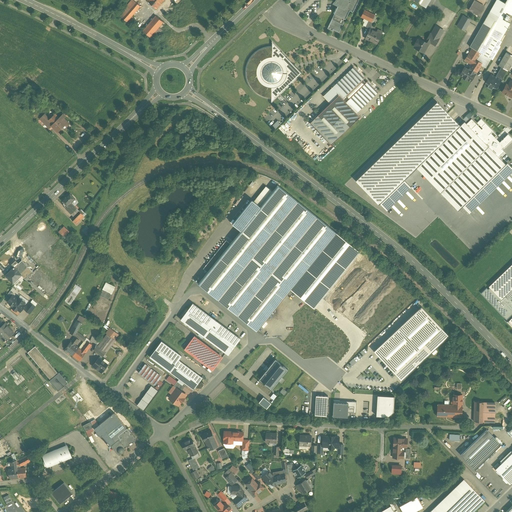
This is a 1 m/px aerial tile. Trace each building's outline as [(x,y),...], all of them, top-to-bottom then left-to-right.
[(132,0),(119,15),(127,22),(140,6),(132,0)] [(163,0),(146,0),(148,1),(147,1),(156,9),(164,0),(163,0)] [(336,0),(336,1),(338,2),(337,4),(339,5),(337,9),(336,8),(334,13),(334,14),(346,19),(350,10),(353,12),(358,0),(336,0)] [(511,0),(506,0),(505,3),(499,0),(496,0),(490,12),(502,19),(506,12),(511,15),(511,0)] [(484,7),(474,1),(469,10),(479,16),(484,7)] [(379,17),(364,10),(361,17),(368,21),(373,23),(376,25),(379,17)] [(490,12),(470,47),(472,48),(484,55),(494,37),(500,41),(510,23),(502,19),(490,12)] [(346,19),(334,14),(327,28),(332,31),(333,29),(339,32),(346,19)] [(463,15),(456,26),(464,31),(471,19),(463,15)] [(156,16),(143,31),(153,40),(159,33),(156,30),(163,22),(156,16)] [(436,26),(432,34),(439,38),(443,30),(436,26)] [(371,29),(370,29),(365,38),(377,44),(381,34),(371,29)] [(432,34),(430,34),(426,41),(427,41),(426,43),(428,44),(429,42),(435,45),(439,39),(439,38),(432,34)] [(494,37),(484,55),(490,59),(492,60),(500,46),(499,46),(501,42),(500,41),(494,37)] [(426,43),(420,39),(419,40),(417,40),(414,45),(415,46),(415,48),(423,53),(428,44),(426,43)] [(272,48),(268,48),(264,49),(260,51),(256,53),(253,56),(250,60),(248,65),(247,70),(247,74),(247,77),(248,81),(250,85),(253,88),(256,91),(259,94),(263,96),(267,97),(271,97),(271,104),(280,95),(278,93),(280,92),(281,94),(285,90),(284,88),(285,87),(287,88),(291,85),(289,83),(291,81),(292,83),(296,79),(295,78),(301,72),(300,71),(299,73),(295,69),(296,69),(295,65),(292,65),(290,63),(291,61),(287,57),(286,59),(284,57),(286,56),(282,52),(281,53),(279,52),(281,50),(272,41),(272,48)] [(484,55),(472,48),(465,60),(471,65),(469,68),(476,72),(482,64),(486,66),(490,59),(484,55)] [(511,62),(511,55),(506,52),(499,66),(501,67),(507,71),(511,62)] [(363,80),(365,78),(353,66),(354,67),(332,88),(332,87),(331,87),(339,95),(357,113),(378,92),(379,93),(368,81),(366,83),(363,80)] [(507,71),(501,67),(498,72),(504,76),(507,71)] [(468,69),(467,69),(466,70),(463,68),(459,75),(463,77),(463,78),(466,80),(467,80),(471,82),(476,74),(475,74),(476,72),(469,68),(468,69)] [(498,72),(493,79),(489,77),(484,84),(494,91),(499,83),(504,76),(498,72)] [(511,81),(510,80),(508,85),(506,84),(502,92),(511,98),(511,96),(511,81)] [(339,95),(310,123),(310,122),(309,123),(332,146),(332,145),(331,145),(360,117),(360,118),(361,117),(357,113),(339,95)] [(405,180),(417,168),(460,125),(440,104),(361,181),(382,202),(405,180)] [(39,116),(36,112),(32,116),(38,121),(40,119),(41,118),(39,116)] [(59,118),(55,114),(49,119),(44,114),(43,116),(41,114),(39,116),(41,118),(40,119),(47,126),(50,124),(58,132),(61,129),(61,130),(62,130),(63,129),(63,128),(62,127),(65,125),(67,127),(70,124),(68,122),(64,118),(66,117),(63,114),(59,118)] [(417,121),(418,123),(425,116),(424,114),(417,121)] [(273,126),(276,129),(282,123),(279,120),(273,126)] [(460,125),(417,168),(421,164),(469,214),(511,172),(511,167),(507,163),(506,164),(499,157),(471,129),(464,121),(460,125)] [(493,131),(485,123),(481,127),(483,128),(481,129),(476,124),(471,129),(499,157),(504,152),(502,149),(504,148),(511,140),(511,138),(508,134),(500,142),(491,133),(493,131)] [(405,180),(382,202),(389,210),(412,188),(405,180)] [(278,185),(266,199),(262,196),(256,203),(252,200),(232,224),(241,231),(230,244),(207,272),(198,283),(257,331),(291,289),(337,233),(278,185)] [(69,193),(61,200),(64,203),(63,204),(65,208),(71,214),(77,209),(71,203),(75,199),(69,193)] [(79,211),(71,219),(76,225),(84,216),(79,211)] [(69,232),(64,226),(58,231),(63,237),(69,232)] [(360,251),(337,233),(291,289),(314,308),(360,251)] [(226,240),(203,269),(207,272),(230,244),(226,240)] [(22,260),(19,264),(16,261),(12,265),(14,267),(26,280),(38,292),(40,290),(28,278),(33,272),(22,260)] [(511,262),(480,293),(507,321),(511,316),(511,300),(511,262)] [(26,280),(14,267),(13,268),(14,268),(6,276),(15,285),(20,280),(21,282),(25,279),(26,280)] [(106,282),(103,290),(113,294),(116,287),(106,282)] [(110,299),(112,293),(102,290),(100,296),(110,299)] [(17,299),(12,296),(8,302),(14,307),(12,308),(16,311),(18,310),(20,312),(26,304),(19,298),(17,299)] [(35,307),(30,303),(25,309),(30,313),(35,307)] [(241,339),(193,303),(180,319),(228,355),(241,339)] [(374,351),(402,380),(449,335),(421,306),(374,351)] [(14,333),(5,323),(0,328),(0,332),(2,335),(3,335),(7,339),(11,336),(14,333)] [(76,324),(71,334),(75,336),(80,326),(76,324)] [(107,334),(98,346),(100,348),(106,352),(115,340),(107,334)] [(7,339),(4,342),(9,347),(15,341),(11,336),(7,339)] [(75,337),(71,342),(65,349),(66,350),(65,351),(67,353),(68,352),(73,356),(79,348),(75,345),(79,340),(75,337)] [(222,358),(193,337),(184,349),(213,370),(222,358)] [(87,341),(81,349),(86,353),(92,345),(87,341)] [(182,356),(161,341),(149,357),(170,372),(179,360),(182,356)] [(59,373),(59,374),(35,346),(28,352),(51,380),(51,381),(58,390),(67,383),(59,373)] [(81,349),(79,348),(73,356),(80,361),(86,353),(81,349)] [(100,348),(97,352),(103,357),(106,352),(100,348)] [(108,365),(99,358),(92,366),(102,373),(108,365)] [(276,359),(259,379),(272,390),(288,369),(276,359)] [(203,378),(179,360),(170,372),(179,379),(177,381),(182,385),(184,383),(194,390),(203,378)] [(161,376),(145,365),(140,373),(155,384),(161,376)] [(175,385),(174,386),(177,389),(177,388),(181,391),(185,387),(182,385),(177,381),(175,385)] [(181,391),(177,388),(177,389),(169,399),(178,405),(180,403),(181,403),(185,398),(184,397),(186,395),(181,391)] [(462,395),(453,395),(453,401),(453,405),(453,417),(462,417),(462,405),(462,395)] [(271,403),(263,397),(259,402),(267,409),(271,403)] [(316,418),(328,418),(329,398),(317,398),(316,418)] [(395,399),(379,398),(377,419),(389,419),(395,414),(395,399)] [(359,401),(333,400),(332,419),(349,420),(349,415),(358,416),(359,401)] [(485,402),(475,402),(474,422),(484,422),(485,402)] [(496,403),(485,402),(484,422),(495,423),(495,419),(494,419),(494,413),(495,413),(496,403)] [(451,405),(437,405),(437,413),(436,413),(436,416),(437,416),(453,417),(453,405),(451,405)] [(94,427),(91,422),(83,426),(86,431),(94,427)] [(128,428),(126,428),(118,435),(118,436),(120,439),(119,440),(118,440),(112,445),(112,446),(118,454),(120,454),(121,453),(122,453),(124,452),(125,450),(126,449),(126,448),(125,447),(126,446),(128,447),(129,445),(130,443),(131,442),(133,442),(135,441),(135,439),(136,437),(128,428)] [(511,435),(511,453),(495,469),(509,484),(511,481),(511,428),(508,432),(511,435)] [(486,429),(460,454),(475,470),(478,467),(479,468),(483,464),(482,463),(501,444),(486,429)] [(211,431),(202,434),(205,442),(206,442),(209,450),(218,446),(211,431)] [(232,432),(224,431),(224,443),(228,443),(228,444),(229,444),(229,440),(232,440),(232,444),(236,444),(236,440),(243,441),(243,432),(239,432),(239,431),(232,431),(232,432)] [(277,434),(266,433),(265,442),(276,443),(277,434)] [(311,436),(300,435),(299,445),(311,446),(311,436)] [(329,437),(323,436),(323,444),(322,446),(323,446),(329,447),(329,448),(334,449),(334,447),(338,447),(339,444),(339,437),(334,437),(329,436),(329,437)] [(407,439),(394,438),(393,458),(401,458),(401,452),(401,447),(407,447),(407,439)] [(192,439),(182,443),(185,450),(188,449),(191,456),(197,453),(192,439)] [(373,440),(361,439),(361,448),(363,448),(362,457),(370,458),(371,458),(372,454),(370,454),(371,448),(372,449),(373,440)] [(67,445),(42,455),(45,461),(43,462),(46,468),(72,457),(67,445)] [(224,448),(218,451),(222,460),(229,456),(224,448)] [(410,449),(406,449),(406,452),(401,452),(401,458),(409,459),(410,449)] [(9,450),(0,454),(0,460),(11,455),(9,450)] [(27,456),(20,460),(20,459),(16,460),(17,466),(20,466),(23,465),(30,461),(27,456)] [(194,458),(188,461),(193,470),(199,467),(194,458)] [(16,460),(10,462),(11,466),(12,467),(12,469),(9,470),(10,478),(18,477),(17,469),(17,466),(16,460)] [(293,470),(296,468),(293,462),(287,463),(288,472),(292,472),(293,471),(293,470)] [(234,465),(230,469),(236,474),(240,470),(234,465)] [(296,468),(293,470),(293,471),(294,472),(293,473),(295,475),(297,478),(306,473),(304,470),(305,470),(303,467),(301,465),(296,468)] [(401,465),(392,465),(392,474),(401,474),(401,465)] [(25,468),(17,469),(18,477),(26,477),(25,468)] [(260,477),(253,469),(250,471),(257,480),(260,477)] [(237,480),(229,470),(225,473),(227,476),(225,478),(231,485),(237,480)] [(196,471),(191,473),(194,479),(199,477),(196,471)] [(284,473),(274,476),(269,471),(265,475),(272,482),(271,483),(273,486),(276,485),(276,484),(282,483),(287,482),(284,473)] [(272,482),(265,475),(262,477),(268,484),(271,483),(272,482)] [(258,482),(257,483),(252,478),(246,484),(247,484),(246,485),(249,488),(249,487),(257,495),(261,492),(261,491),(264,488),(258,482)] [(464,479),(430,511),(473,511),(485,501),(464,479)] [(305,480),(297,485),(300,491),(301,491),(303,493),(310,489),(305,480)] [(64,483),(51,493),(60,504),(73,494),(64,483)] [(240,487),(232,486),(232,493),(236,494),(238,496),(234,499),(234,500),(233,501),(238,507),(239,506),(240,506),(243,504),(245,502),(245,501),(248,498),(242,492),(242,490),(240,487)] [(257,495),(249,487),(249,488),(246,490),(254,498),(257,495)] [(221,491),(218,495),(223,501),(227,498),(221,491)] [(9,495),(3,498),(8,506),(14,503),(9,495)] [(417,497),(400,506),(403,511),(415,511),(423,508),(417,497)] [(229,511),(232,509),(226,502),(223,505),(220,501),(219,501),(220,503),(216,506),(215,505),(220,511),(229,511)] [(304,501),(293,508),(295,511),(302,511),(308,509),(304,501)]
